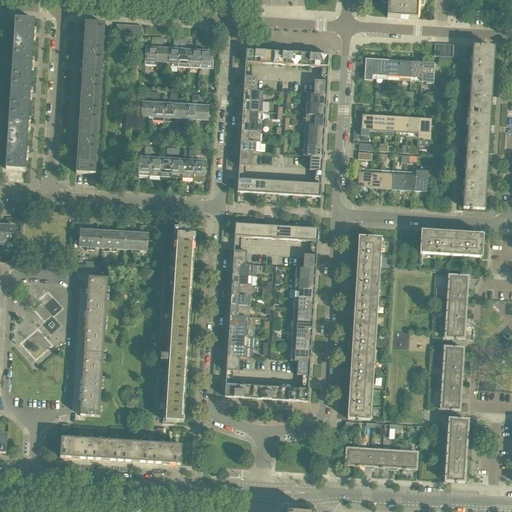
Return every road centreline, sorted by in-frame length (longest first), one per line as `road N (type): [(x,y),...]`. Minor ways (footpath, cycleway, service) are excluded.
road 1 (residential): [(36,421),(68,405),(74,287),(67,278),(25,274),(12,285),(5,398),(12,407)]
road 2 (residential): [(222,207),(211,411),(265,432)]
road 3 (residential): [(265,432),(309,424),(321,412),(335,215)]
road 4 (tertiary): [(490,503),(261,489)]
road 5 (tertiary): [(261,489),(33,478)]
road 6 (residential): [(335,215),(345,27)]
road 7 (residential): [(233,20),(222,207)]
road 8 (residential): [(60,9),(49,195)]
road 9 (residential): [(222,207),(49,195)]
road 10 (residential): [(60,9),(233,20)]
road 11 (residential): [(506,224),(335,215)]
road 12 (residential): [(345,27),(511,36)]
road 13 (residential): [(511,286),(479,289),(471,399),(478,407)]
